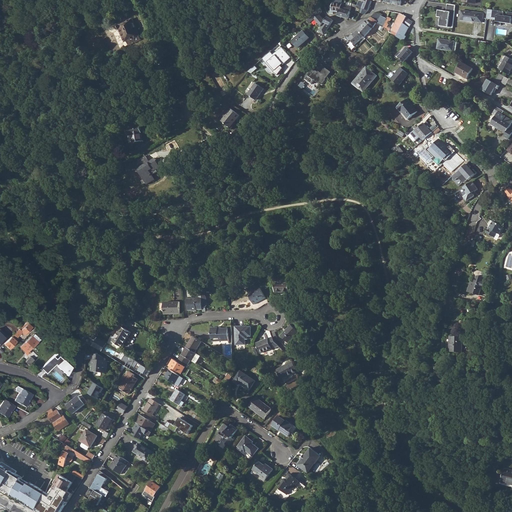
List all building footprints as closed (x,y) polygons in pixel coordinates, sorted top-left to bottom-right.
[(330,0),(330,9),(329,9),(329,13),(333,14),(334,11),(340,12),(342,4),(343,1),(342,0),(330,0)] [(364,0),(365,1),(364,3),(362,3),(363,0),(361,0),(359,0),(359,2),(357,6),(353,4),(352,7),(355,7),(357,7),(360,8),(368,11),(372,1),(368,0),(364,0)] [(340,12),(338,16),(348,19),(352,7),(353,4),(347,2),(346,5),(344,5),(345,1),(343,1),(342,4),(340,12)] [(440,26),(453,27),(455,5),(447,4),(446,11),(438,10),(438,17),(441,17),(440,26)] [(491,17),(492,9),(487,9),(486,18),(496,19),(496,18),(491,17)] [(511,17),(511,12),(507,11),(506,16),(503,15),(503,11),(492,9),(491,17),(496,18),(496,19),(495,21),(496,21),(495,24),(500,25),(500,22),(510,23),(511,18),(511,17)] [(482,23),(484,13),(462,10),(460,20),(482,23)] [(372,18),(378,21),(382,16),(376,13),(372,18)] [(400,13),(391,30),(395,32),(393,35),(397,36),(406,17),(407,17),(400,13)] [(378,21),(376,23),(384,27),(387,19),(382,16),(378,21)] [(327,17),(319,31),(325,35),(334,20),(327,17)] [(397,36),(396,37),(403,41),(406,36),(405,36),(409,27),(413,22),(406,17),(397,36)] [(372,18),(369,21),(374,27),(376,23),(378,21),(372,18)] [(121,48),(141,40),(133,19),(109,29),(110,31),(112,32),(114,32),(121,48)] [(368,20),(358,31),(364,37),(374,27),(369,21),(368,20)] [(303,31),(292,41),(298,48),(303,44),(309,38),(303,31)] [(356,32),(349,38),(355,45),(364,37),(358,31),(356,32)] [(438,49),(454,51),(455,42),(440,39),(438,49)] [(292,58),(282,47),(274,55),(271,52),(263,59),(275,72),(274,73),(278,76),(284,68),(283,67),(292,58)] [(399,52),(396,56),(404,63),(405,62),(413,53),(407,48),(401,55),(400,54),(400,53),(399,52)] [(511,59),(507,56),(500,69),(509,75),(511,69),(511,59)] [(305,78),(312,84),(315,81),(319,84),(320,83),(323,85),(327,80),(326,80),(332,73),(323,66),(323,65),(319,62),(311,72),(310,71),(305,78)] [(461,62),(456,72),(468,78),(474,68),(461,62)] [(366,68),(354,83),(364,92),(377,76),(366,68)] [(401,68),(392,79),(400,86),(409,74),(401,68)] [(511,80),(500,74),(494,83),(488,79),(482,90),(491,95),(496,88),(497,85),(499,85),(501,82),(506,85),(507,83),(511,85),(511,80)] [(256,83),(248,94),(257,100),(264,89),(256,83)] [(399,107),(398,108),(401,112),(402,111),(408,119),(418,112),(408,99),(399,107)] [(231,109),(222,121),(231,128),(240,115),(231,109)] [(511,130),(509,129),(511,124),(511,120),(498,112),(497,113),(498,114),(496,116),(490,125),(506,134),(504,137),(509,140),(511,135),(511,130)] [(424,140),(433,132),(424,123),(415,131),(424,140)] [(132,135),(134,143),(143,141),(141,133),(142,133),(140,125),(127,128),(128,136),(132,135)] [(440,140),(430,150),(442,162),(451,152),(448,149),(449,148),(440,140)] [(159,165),(156,161),(157,159),(155,158),(149,161),(146,156),(138,161),(139,164),(141,164),(142,166),(137,169),(138,172),(139,172),(144,179),(142,181),(144,184),(147,184),(148,185),(156,180),(153,175),(158,172),(157,170),(155,168),(159,165)] [(464,183),(476,173),(467,163),(452,177),(455,180),(459,177),(464,183)] [(473,181),(460,190),(467,201),(475,196),(475,195),(473,193),(475,191),(478,189),(473,181)] [(503,227),(494,222),(490,229),(489,229),(487,233),(494,238),(497,233),(499,235),(503,227)] [(471,282),(468,290),(469,291),(469,292),(470,293),(479,296),(479,295),(482,286),(484,286),(486,279),(477,276),(476,279),(473,283),(471,282)] [(275,283),(275,292),(283,292),(283,295),(289,295),(289,294),(289,289),(289,283),(275,283)] [(266,298),(261,288),(249,295),(254,305),(266,298)] [(188,299),(188,310),(193,310),(193,309),(197,309),(203,308),(203,307),(205,307),(207,305),(207,297),(205,295),(198,295),(198,299),(192,299),(192,297),(188,297),(188,299)] [(164,302),(164,314),(180,314),(180,302),(164,302)] [(10,349),(17,341),(17,340),(19,337),(18,336),(22,333),(25,335),(31,328),(26,322),(19,329),(10,338),(5,343),(10,349)] [(291,325),(281,336),(289,343),(299,332),(291,325)] [(251,336),(251,327),(248,327),(248,326),(236,327),(236,345),(246,345),(245,339),(248,339),(248,336),(251,336)] [(122,348),(131,332),(122,327),(115,338),(112,336),(108,343),(119,350),(120,347),(122,348)] [(212,328),(212,341),(229,341),(228,328),(222,329),(219,329),(219,328),(212,328)] [(31,337),(37,342),(40,340),(34,334),(31,337)] [(194,336),(187,348),(195,353),(202,342),(194,336)] [(463,336),(450,336),(449,352),(462,353),(463,336)] [(31,337),(21,347),(26,353),(27,355),(30,352),(28,351),(37,342),(31,337)] [(274,341),(272,337),(256,343),(260,353),(279,346),(274,341)] [(107,344),(97,338),(91,347),(101,353),(107,344)] [(187,348),(183,355),(191,360),(197,364),(201,356),(195,353),(187,348)] [(70,367),(56,353),(49,360),(54,365),(52,366),(58,372),(61,375),(65,371),(66,372),(70,367)] [(92,365),(91,371),(107,373),(109,361),(105,361),(105,358),(100,355),(94,354),(93,358),(95,358),(95,360),(93,360),(91,359),(91,365),(92,365)] [(148,376),(151,370),(126,355),(122,360),(148,376)] [(187,367),(191,360),(183,355),(178,362),(187,367)] [(30,357),(25,362),(29,365),(34,360),(30,357)] [(186,375),(190,369),(187,367),(178,362),(174,359),(170,366),(179,372),(177,374),(180,376),(188,381),(190,378),(186,375)] [(298,371),(293,361),(276,370),(282,379),(298,371)] [(175,384),(180,376),(177,374),(170,370),(165,378),(175,384)] [(133,388),(138,379),(134,377),(135,375),(130,371),(127,376),(125,375),(122,380),(125,381),(120,388),(129,394),(131,390),(133,388)] [(224,381),(228,383),(233,376),(224,371),(223,373),(227,376),(224,381)] [(250,390),(256,381),(241,371),(234,381),(239,384),(240,383),(250,390)] [(99,398),(105,388),(91,380),(85,391),(99,398)] [(21,388),(14,401),(25,407),(32,394),(21,388)] [(182,401),(186,395),(178,390),(171,399),(179,405),(182,401)] [(79,396),(67,405),(73,414),(85,404),(79,396)] [(265,418),(272,409),(256,397),(249,406),(265,418)] [(3,399),(0,404),(0,413),(7,418),(14,406),(3,399)] [(152,415),(160,404),(151,399),(144,410),(152,415)] [(122,403),(117,410),(124,413),(128,407),(122,403)] [(199,414),(203,416),(208,409),(204,406),(199,414)] [(58,430),(69,423),(64,415),(62,417),(57,410),(54,413),(52,409),(47,412),(58,430)] [(106,430),(113,419),(104,414),(97,425),(106,430)] [(151,432),(156,424),(140,415),(138,419),(139,419),(137,423),(148,430),(151,432)] [(288,437),(292,432),(293,433),(297,428),(294,426),(293,427),(285,422),(286,421),(279,416),(272,425),(279,430),(281,432),(288,437)] [(167,422),(165,426),(169,429),(175,432),(178,426),(180,428),(183,432),(188,435),(194,425),(180,417),(175,426),(167,422)] [(145,434),(148,430),(137,423),(135,427),(134,428),(134,429),(134,430),(135,430),(132,435),(139,439),(143,433),(145,434)] [(228,446),(234,439),(232,438),(238,431),(231,425),(229,427),(225,424),(218,432),(219,433),(214,441),(218,445),(225,437),(228,440),(225,444),(228,446)] [(91,447),(98,436),(87,430),(80,441),(84,443),(91,447)] [(253,456),(259,448),(253,443),(254,442),(246,436),(238,447),(246,453),(247,451),(253,456)] [(67,461),(70,462),(72,462),(75,456),(71,454),(72,452),(77,454),(76,455),(84,460),(86,457),(70,446),(65,443),(63,446),(61,448),(65,450),(65,451),(59,464),(64,467),(67,461)] [(148,462),(154,453),(139,443),(134,452),(142,457),(141,458),(148,462)] [(307,472),(314,463),(315,464),(320,457),(319,456),(320,455),(311,448),(305,455),(304,454),(301,459),(302,459),(297,465),(307,472)] [(89,452),(86,457),(92,460),(95,456),(89,452)] [(118,454),(109,466),(120,474),(128,462),(118,454)] [(265,481),(274,470),(266,464),(265,465),(259,461),(253,469),(261,475),(260,477),(265,481)] [(0,486),(1,487),(0,489),(11,496),(13,494),(22,479),(23,478),(15,473),(17,471),(2,462),(0,464),(0,463),(0,486)] [(511,470),(505,469),(501,484),(511,486),(511,470)] [(38,507),(37,510),(40,511),(62,511),(74,493),(68,490),(73,482),(61,474),(55,483),(56,484),(51,491),(53,493),(51,496),(45,494),(43,500),(41,503),(39,508),(38,507)] [(100,474),(92,488),(94,490),(95,490),(100,493),(107,479),(100,474)] [(287,495),(293,487),(294,488),(296,485),(299,482),(289,474),(285,480),(283,478),(280,483),(281,484),(278,488),(287,495)] [(22,479),(13,494),(19,498),(18,499),(31,508),(32,506),(37,510),(38,507),(39,508),(41,503),(43,500),(45,494),(46,492),(30,482),(29,483),(22,479)] [(153,502),(161,487),(153,481),(143,494),(153,502)] [(98,506),(101,501),(104,495),(100,493),(95,490),(90,500),(98,506)]
